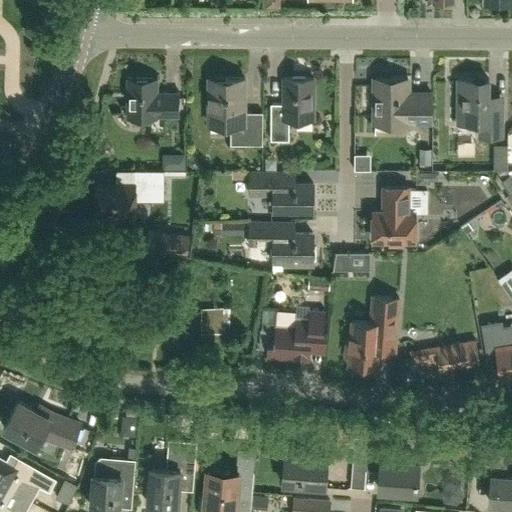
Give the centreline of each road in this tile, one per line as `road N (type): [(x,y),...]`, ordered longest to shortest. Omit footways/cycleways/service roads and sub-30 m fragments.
road 1 (residential): [(511,414),(122,386),(76,377),(0,342)]
road 2 (residential): [(346,39),(126,38),(79,27)]
road 3 (tertiary): [(0,255),(49,133),(79,27)]
road 4 (residential): [(344,242),(346,39)]
road 5 (residential): [(511,40),(385,39)]
